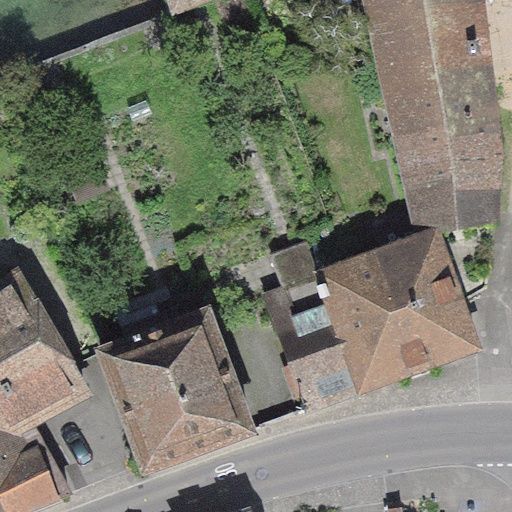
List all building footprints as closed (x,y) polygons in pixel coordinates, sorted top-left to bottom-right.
[(171,0),(176,11),(213,0),(215,0),(225,22),(250,12),(244,0),(171,0)] [(370,0),(425,239),(321,277),(363,392),(476,350),(451,278),(490,273),(498,154),(479,0),(370,0)] [(0,469),(43,452),(31,426),(86,395),(22,276),(0,288),(0,469)] [(321,277),(270,297),(312,410),(363,392),(321,277)] [(128,345),(106,354),(148,472),(253,433),(208,316),(181,326),(176,310),(123,328),(128,345)] [(0,469),(0,493),(10,511),(23,511),(70,496),(43,452),(0,469)] [(0,511),(10,511),(0,493),(0,511)]
